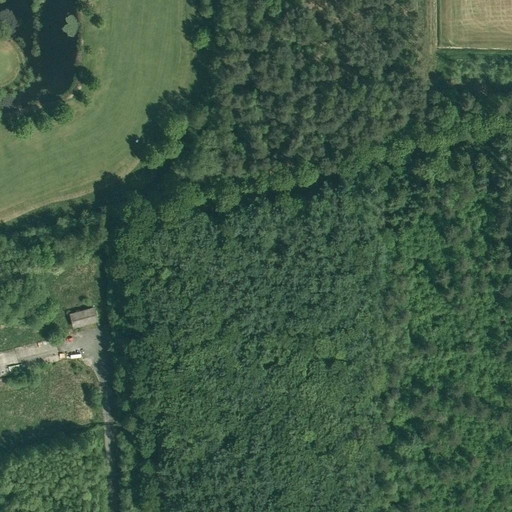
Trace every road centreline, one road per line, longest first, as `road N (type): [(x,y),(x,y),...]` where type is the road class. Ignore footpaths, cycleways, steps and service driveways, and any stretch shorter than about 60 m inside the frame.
road 1 (track): [(511,128),(139,229),(159,511)]
road 2 (unclassified): [(114,511),(100,340)]
